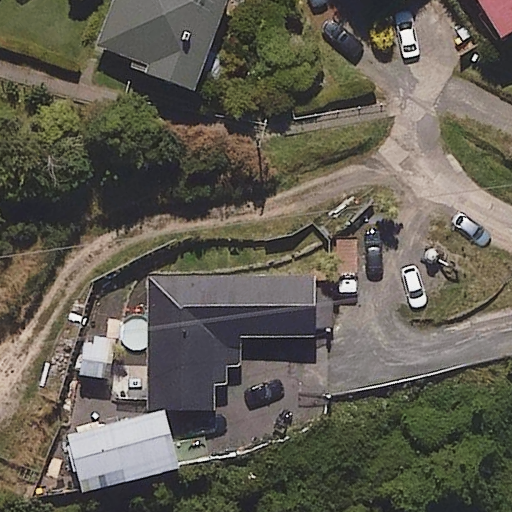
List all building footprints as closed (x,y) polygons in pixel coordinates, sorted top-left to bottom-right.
[(221,0),(108,0),(94,43),(143,60),(139,71),(191,89),(221,0)] [(511,0),(474,0),(498,39),(511,30),(511,0)] [(319,335),(318,269),(145,269),(146,408),(215,408),(215,382),(228,382),(228,363),(246,363),(246,335),(319,335)] [(106,376),(106,338),(72,338),(72,376),(106,376)] [(165,410),(64,436),(79,494),(180,468),(165,410)]
